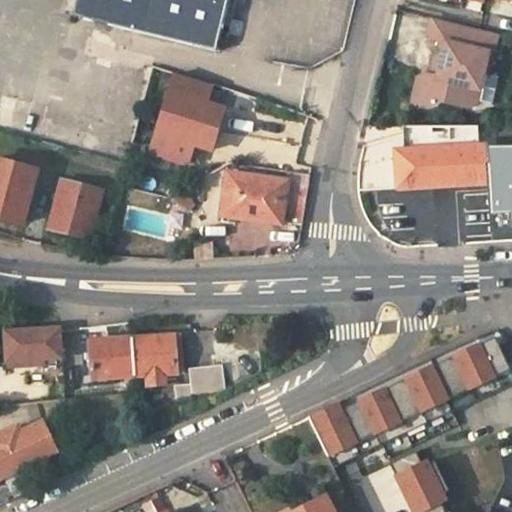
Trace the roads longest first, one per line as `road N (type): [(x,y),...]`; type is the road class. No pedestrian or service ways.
road 1 (tertiary): [(50,511),(363,364),(385,331),(390,282)]
road 2 (secondary): [(0,270),(87,286),(324,284)]
road 3 (residential): [(373,0),(335,149),(324,284)]
road 4 (secondary): [(390,282),(511,275)]
